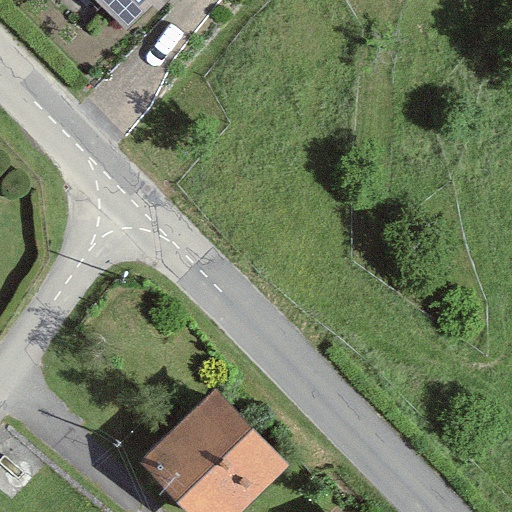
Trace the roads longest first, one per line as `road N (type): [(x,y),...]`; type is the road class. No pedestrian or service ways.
road 1 (tertiary): [(124,198),(431,511)]
road 2 (unclassified): [(124,198),(0,378)]
road 3 (tertiary): [(0,72),(124,198)]
